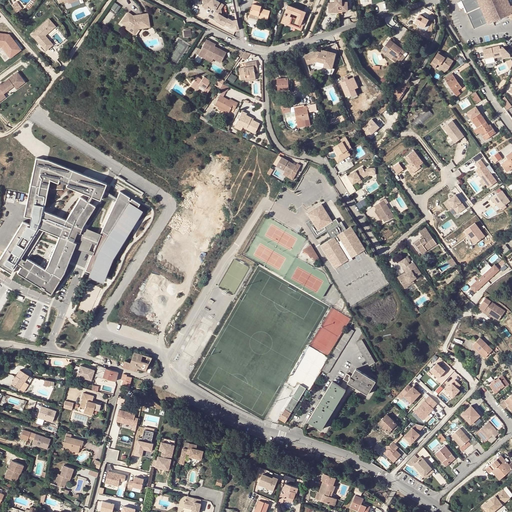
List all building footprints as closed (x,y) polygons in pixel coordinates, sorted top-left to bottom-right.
[(214,13),(215,20),(231,28),(232,28),(237,31),(239,30),(238,19),(232,20),(222,14),(222,10),(225,4),(217,0),(202,0),(204,9),(209,9),(210,6),(216,9),(214,13)] [(335,0),(336,1),(330,1),(330,8),(333,8),(333,11),(340,11),(340,10),(340,8),(342,8),(342,10),(348,10),(348,1),(343,1),(342,0),(335,0)] [(511,0),(468,0),(468,2),(466,2),(469,9),(466,11),(474,30),(488,24),(488,25),(494,22),(510,15),(511,20),(511,0)] [(262,7),(252,4),(249,14),(254,15),(270,12),(261,9),(262,7)] [(302,19),(304,20),(307,12),(289,5),(284,16),(287,17),(285,21),(295,25),(294,26),(300,28),(301,25),(300,25),(302,19)] [(136,17),(136,15),(132,15),(128,12),(120,22),(126,27),(129,23),(136,28),(136,27),(149,25),(148,12),(140,14),(140,16),(136,17)] [(268,21),(270,12),(254,15),(259,17),(259,18),(268,21)] [(426,31),(431,19),(420,14),(414,26),(426,31)] [(510,15),(494,22),(496,27),(511,20),(510,15)] [(306,21),(304,20),(302,19),(300,25),(301,25),(300,28),(294,26),(295,25),(285,21),(287,17),(284,16),(282,23),(302,31),(306,21)] [(49,30),(50,32),(55,26),(49,19),(47,20),(53,26),(49,30)] [(31,35),(46,51),(52,46),(44,37),(45,36),(50,32),(49,30),(53,26),(47,20),(31,35)] [(129,23),(126,27),(125,28),(134,35),(138,29),(149,27),(149,25),(136,27),(136,28),(129,23)] [(8,34),(0,32),(0,44),(1,45),(4,48),(5,47),(18,48),(8,34)] [(53,44),(45,36),(44,37),(52,46),(53,44)] [(207,39),(205,43),(213,47),(214,46),(215,43),(207,39)] [(388,54),(389,52),(399,60),(401,57),(399,55),(401,53),(404,50),(395,44),(396,42),(391,39),(383,50),(388,54)] [(213,47),(205,43),(201,49),(198,55),(205,58),(207,55),(214,59),(220,62),(226,52),(214,46),(213,47)] [(1,45),(0,44),(0,46),(0,47),(8,58),(19,50),(18,48),(5,47),(4,48),(1,45)] [(501,44),(484,49),(487,58),(495,56),(495,57),(508,53),(506,45),(501,46),(501,44)] [(325,53),(331,68),(332,68),(333,68),(336,52),(327,50),(326,53),(325,53)] [(325,53),(321,52),(317,51),(304,55),(307,64),(316,61),(324,63),(323,66),(331,68),(325,53)] [(455,61),(447,56),(446,58),(439,53),(431,65),(436,69),(439,64),(448,70),(455,61)] [(241,78),(245,77),(246,77),(253,67),(253,64),(255,63),(256,63),(255,59),(244,62),(245,66),(241,67),(238,67),(241,78)] [(254,69),(253,67),(246,77),(255,75),(254,69)] [(407,71),(393,93),(400,98),(406,88),(405,87),(402,85),(404,83),(406,84),(412,74),(407,71)] [(17,72),(0,84),(0,97),(4,94),(3,93),(13,86),(14,87),(23,80),(17,72)] [(230,74),(228,80),(234,82),(236,76),(230,74)] [(463,88),(453,74),(445,79),(455,94),(460,91),(463,88)] [(202,79),(197,76),(191,84),(197,88),(199,85),(204,88),(202,91),(203,92),(206,94),(213,82),(203,76),(202,79)] [(225,81),(219,77),(215,84),(220,87),(223,84),(225,81)] [(289,78),(278,79),(279,91),(290,91),(289,78)] [(353,98),(358,96),(356,89),(359,88),(355,78),(348,80),(346,81),(345,79),(340,81),(347,97),(352,95),(353,98)] [(23,80),(14,87),(16,89),(25,82),(23,80)] [(197,88),(191,84),(190,86),(202,93),(203,92),(202,91),(197,88)] [(476,104),(482,100),(477,91),(471,95),(476,104)] [(363,93),(358,96),(364,110),(368,109),(366,106),(368,105),(363,93)] [(215,104),(219,105),(225,109),(231,100),(230,99),(220,94),(215,104)] [(391,97),(396,105),(398,103),(399,103),(401,101),(393,95),(391,97)] [(407,105),(410,107),(414,101),(416,98),(413,96),(407,105)] [(511,105),(506,97),(501,100),(508,109),(511,106),(511,105)] [(225,109),(229,111),(231,107),(234,109),(238,102),(234,100),(234,102),(231,100),(225,109)] [(288,101),(281,103),(283,109),(290,107),(288,101)] [(308,105),(305,106),(305,108),(296,110),(298,122),(311,120),(308,105)] [(404,115),(406,118),(408,119),(413,111),(409,108),(404,115)] [(427,108),(410,122),(416,130),(434,115),(427,108)] [(258,123),(252,119),(250,118),(250,117),(245,114),(246,112),(241,110),(235,122),(241,126),(242,124),(245,126),(245,127),(253,132),(258,123)] [(477,128),(486,122),(480,112),(471,118),(477,128)] [(376,119),(374,121),(379,127),(384,122),(380,118),(378,121),(376,119)] [(368,137),(379,127),(374,121),(373,120),(363,128),(368,137)] [(453,120),(444,127),(456,142),(465,135),(453,120)] [(477,128),(480,132),(485,140),(496,133),(493,128),(491,130),(488,125),(486,122),(477,128)] [(342,141),(334,146),(338,155),(335,157),(338,161),(350,154),(345,146),(350,144),(346,137),(341,140),(342,141)] [(501,164),(507,172),(511,168),(511,151),(511,152),(506,156),(508,159),(501,164)] [(422,164),(413,152),(404,158),(409,165),(405,167),(411,175),(419,168),(418,167),(422,164)] [(497,153),(491,157),(495,163),(501,158),(497,153)] [(296,163),(295,165),(281,157),(276,165),(284,170),(290,173),(292,170),(295,172),(299,165),(296,163)] [(48,160),(36,158),(24,216),(31,217),(30,224),(23,221),(0,258),(0,265),(11,273),(17,264),(21,266),(17,272),(41,287),(41,286),(45,288),(44,289),(51,293),(64,272),(76,242),(80,244),(79,246),(88,250),(89,248),(94,249),(85,270),(91,273),(90,275),(102,280),(111,258),(140,211),(136,209),(140,204),(132,199),(131,201),(128,199),(129,198),(120,192),(117,198),(104,190),(106,184),(48,160)] [(482,159),(476,163),(479,168),(476,170),(489,188),(497,181),(482,159)] [(393,167),(398,174),(404,170),(399,163),(393,167)] [(360,177),(366,173),(364,170),(362,167),(349,175),(353,183),(361,178),(360,177)] [(291,179),(295,172),(292,170),(290,173),(284,170),(281,173),(291,179)] [(340,178),(350,195),(357,190),(347,174),(340,178)] [(500,209),(511,202),(503,191),(491,199),(493,202),(495,201),(500,209)] [(455,195),(444,203),(448,209),(452,206),(458,214),(465,208),(455,195)] [(360,209),(369,203),(365,198),(357,204),(360,209)] [(320,245),(335,269),(366,249),(351,226),(346,229),(341,222),(339,223),(336,218),(332,221),(321,204),(307,213),(311,219),(306,223),(315,238),(327,231),(331,238),(320,245)] [(386,204),(377,209),(385,222),(394,216),(386,204)] [(485,236),(475,223),(465,230),(470,237),(466,240),(471,247),(485,236)] [(423,239),(417,243),(424,253),(436,244),(425,228),(418,233),(423,239)] [(424,253),(417,243),(414,245),(421,255),(424,253)] [(315,255),(309,246),(305,248),(304,251),(309,254),(310,256),(311,258),(315,255)] [(451,267),(456,263),(452,258),(447,261),(451,267)] [(404,260),(416,277),(421,274),(413,263),(409,265),(405,259),(404,260)] [(399,263),(403,269),(405,268),(408,273),(404,276),(403,274),(398,279),(405,289),(411,286),(409,284),(413,281),(417,278),(416,277),(404,260),(399,263)] [(483,274),(492,266),(489,263),(480,271),(483,274)] [(494,264),(470,286),(475,292),(499,269),(494,264)] [(505,311),(485,297),(479,307),(484,311),(491,316),(498,320),(505,311)] [(354,331),(348,327),(322,370),(328,374),(354,331)] [(492,350),(480,338),(473,345),(485,357),(492,350)] [(362,340),(356,343),(369,366),(376,362),(362,340)] [(460,346),(450,342),(447,349),(456,353),(460,346)] [(123,367),(137,371),(138,368),(146,370),(152,357),(134,352),(133,357),(130,362),(125,360),(123,367)] [(446,370),(450,367),(441,358),(437,362),(446,370)] [(439,379),(447,372),(438,363),(430,370),(439,379)] [(90,369),(80,366),(77,376),(85,379),(90,369)] [(114,371),(105,368),(102,377),(114,381),(116,374),(113,373),(114,371)] [(90,369),(85,379),(91,381),(94,371),(90,369)] [(348,382),(349,383),(368,394),(376,381),(371,378),(370,379),(367,377),(367,376),(356,369),(351,377),(348,382)] [(29,376),(21,370),(12,384),(20,389),(25,381),(25,382),(29,376)] [(127,375),(123,374),(122,378),(123,379),(122,382),(126,383),(127,380),(129,381),(130,378),(127,376),(127,375)] [(503,375),(492,383),(497,391),(505,386),(506,387),(510,384),(503,375)] [(454,398),(461,391),(458,388),(461,385),(455,379),(445,390),(454,398)] [(348,382),(344,380),(340,386),(346,389),(349,383),(348,382)] [(317,410),(316,409),(308,421),(321,429),(346,390),(346,389),(340,386),(333,382),(325,394),(327,395),(325,397),(324,396),(317,407),(319,407),(317,410)] [(398,397),(402,399),(404,397),(413,404),(422,393),(414,386),(412,387),(409,384),(398,397)] [(85,408),(84,410),(93,413),(94,409),(99,411),(101,404),(96,403),(92,402),(92,400),(94,396),(83,393),(81,398),(82,399),(79,407),(85,408)] [(511,394),(500,405),(503,409),(507,405),(509,404),(511,407),(511,394)] [(424,420),(439,404),(429,395),(414,412),(424,420)] [(65,400),(63,408),(72,410),(74,402),(65,400)] [(56,411),(41,406),(36,423),(42,425),(44,420),(52,423),(56,411)] [(462,414),(471,425),(479,418),(475,413),(477,412),(471,406),(462,414)] [(136,414),(119,410),(117,421),(136,426),(138,418),(135,418),(136,414)] [(287,411),(285,410),(284,410),(279,419),(285,423),(291,414),(287,411)] [(392,429),(397,424),(387,415),(379,422),(389,432),(392,429)] [(418,422),(404,436),(412,444),(421,435),(419,432),(423,428),(418,422)] [(485,442),(488,440),(494,435),(495,437),(499,434),(494,428),(494,429),(491,425),(489,422),(477,433),(485,442)] [(463,452),(471,445),(469,441),(470,440),(460,429),(452,436),(461,447),(460,448),(463,452)] [(20,439),(28,441),(28,439),(34,440),(32,444),(47,449),(51,439),(23,430),(20,439)] [(154,432),(144,430),(142,441),(138,440),(135,455),(142,457),(144,449),(152,451),(153,444),(152,443),(154,432)] [(85,441),(70,437),(71,434),(66,433),(64,442),(63,447),(71,449),(79,451),(80,449),(81,445),(83,445),(84,445),(85,441)] [(384,453),(394,463),(402,455),(396,450),(399,447),(393,441),(387,448),(388,449),(384,453)] [(161,442),(157,460),(153,459),(151,466),(162,468),(163,467),(168,468),(169,463),(168,463),(169,458),(168,458),(171,444),(161,442)] [(183,448),(179,463),(183,464),(186,453),(190,454),(189,456),(202,459),(203,450),(196,449),(197,445),(189,443),(187,449),(183,448)] [(446,460),(449,464),(456,459),(445,446),(436,454),(443,463),(446,460)] [(399,447),(397,450),(402,454),(400,457),(402,460),(407,454),(399,447)] [(501,456),(486,469),(490,473),(492,472),(494,470),(501,478),(507,474),(511,469),(511,463),(509,465),(501,456)] [(427,478),(435,472),(422,457),(419,460),(420,461),(414,465),(421,473),(421,472),(425,476),(425,475),(427,478)] [(92,467),(99,469),(101,463),(95,460),(92,467)] [(410,460),(407,464),(411,466),(414,466),(428,482),(430,480),(427,478),(425,475),(425,476),(421,472),(421,473),(414,465),(410,460)] [(24,466),(11,461),(5,477),(17,482),(20,474),(21,475),(24,466)] [(74,468),(64,465),(60,474),(58,474),(54,484),(64,488),(66,481),(68,477),(70,478),(74,468)] [(494,470),(492,472),(499,480),(501,478),(494,470)] [(126,476),(108,472),(106,484),(119,487),(120,481),(125,482),(126,476)] [(427,478),(430,480),(437,474),(435,472),(427,478)] [(336,478),(324,473),(322,480),(323,481),(333,485),(336,478)] [(263,474),(258,485),(273,491),(278,479),(273,477),(273,479),(263,474)] [(144,480),(135,477),(134,482),(130,481),(128,488),(132,489),(133,487),(142,489),(144,480)] [(224,479),(218,478),(216,485),(222,487),(224,479)] [(323,481),(319,493),(321,493),(318,500),(332,505),(334,498),(331,497),(329,496),(331,490),(333,491),(335,485),(333,485),(323,481)] [(223,511),(229,511),(230,508),(234,509),(237,498),(240,486),(231,483),(223,511)] [(299,487),(286,483),(283,489),(284,490),(283,493),(281,493),(280,497),(284,498),(285,496),(294,499),(296,492),(297,493),(299,487)] [(503,491),(483,507),(487,511),(494,511),(509,500),(503,491)] [(200,499),(187,496),(186,499),(185,499),(184,505),(193,507),(192,509),(191,511),(198,511),(200,507),(200,504),(200,503),(199,503),(200,499)] [(367,511),(370,505),(364,503),(364,504),(362,503),(362,502),(364,498),(359,496),(358,497),(355,496),(350,507),(357,510),(356,511),(367,511)] [(109,511),(113,511),(115,503),(103,500),(101,510),(109,511)] [(265,502),(260,500),(254,511),(259,511),(260,511),(262,511),(265,511),(269,504),(268,503),(265,502)]
